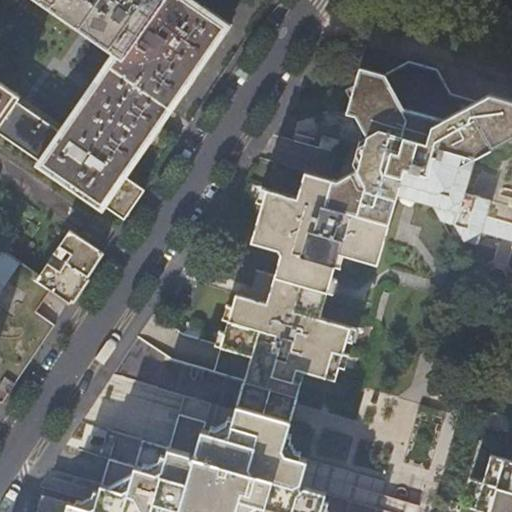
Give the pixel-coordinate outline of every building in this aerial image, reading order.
[(40,0),(113,50),(111,52),(58,131),(16,102),(19,97),(0,84),(0,135),(124,221),(144,191),(126,178),(157,132),(172,111),(231,26),(193,0),(40,0)] [(511,101),(489,95),(475,102),(445,94),(437,70),(410,61),(384,75),(359,69),(346,114),(356,117),(366,137),(361,155),(356,171),(336,182),(304,173),(304,174),(296,198),(267,190),(251,242),(277,249),(281,254),(274,275),(266,302),(236,294),(220,346),(251,355),(243,382),(296,397),(304,370),(334,379),(350,326),(319,316),(338,253),(377,264),(388,226),(397,195),(432,204),(441,221),(454,224),(450,238),(477,246),(481,232),(511,241),(511,101)] [(334,155),(338,141),(321,137),(317,150),(334,155)] [(84,281),(102,254),(69,232),(50,260),(55,263),(58,259),(60,260),(65,253),(70,256),(59,273),(47,264),(38,277),(36,281),(69,303),(84,281)] [(0,389),(8,395),(15,385),(5,378),(0,385),(0,389)] [(296,397),(243,382),(243,384),(239,396),(233,415),(227,436),(205,430),(207,422),(179,414),(174,430),(170,442),(169,448),(142,440),(138,454),(135,466),(109,458),(100,487),(93,510),(42,494),(36,511),(321,511),(320,511),(326,493),(299,485),(306,460),(285,454),(280,448),(292,411),(295,398),(296,397)] [(441,426),(446,412),(419,405),(415,419),(441,426)] [(511,511),(511,433),(511,428),(511,418),(489,413),(489,415),(488,414),(460,505),(483,511),(511,511)]
